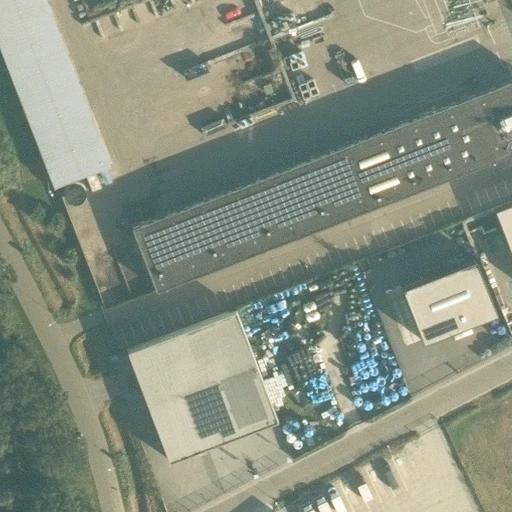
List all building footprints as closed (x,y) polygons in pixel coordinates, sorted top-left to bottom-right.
[(0,0),(0,47),(2,52),(54,186),(109,164),(45,0),(0,0)] [(511,78),(131,226),(156,290),(511,151),(511,78)] [(511,200),(493,208),(511,256),(511,200)] [(423,343),(497,314),(476,258),(401,287),(423,343)] [(127,350),(135,370),(137,370),(142,385),(141,385),(170,460),(172,459),(171,457),(186,452),(187,453),(191,452),(190,450),(196,448),(197,449),(210,444),(209,443),(224,437),(225,438),(245,430),(245,429),(260,423),(260,425),(278,418),(235,308),(127,350)]
